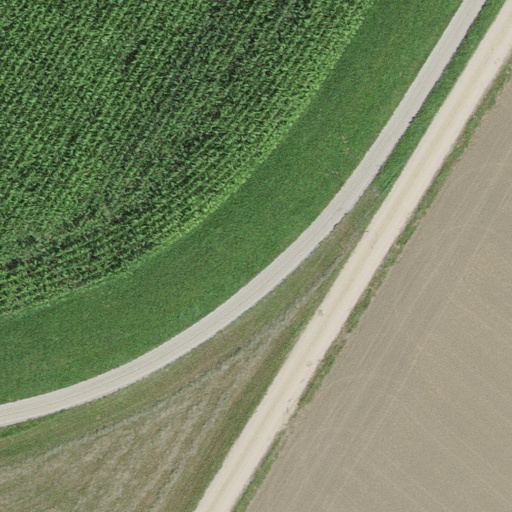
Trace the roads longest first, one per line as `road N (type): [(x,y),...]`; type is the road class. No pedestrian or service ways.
road 1 (track): [(473,0),(359,183),(284,264),(189,339),(95,388),(0,415)]
road 2 (track): [(504,0),(194,511)]
